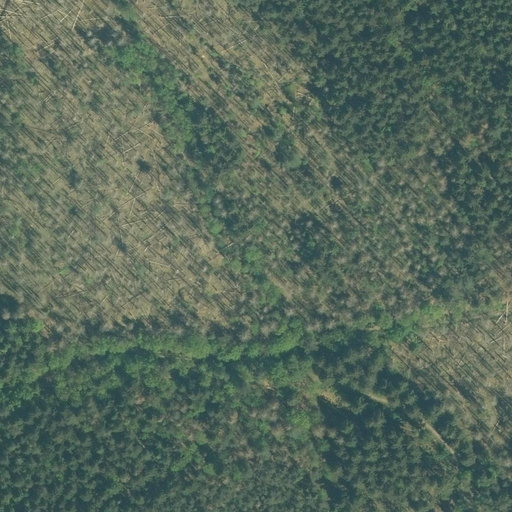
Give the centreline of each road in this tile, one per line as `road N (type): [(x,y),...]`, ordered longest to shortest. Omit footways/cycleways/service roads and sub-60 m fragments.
road 1 (track): [(340,511),(311,441),(298,341),(218,234),(192,162),(106,0)]
road 2 (track): [(511,299),(298,341)]
